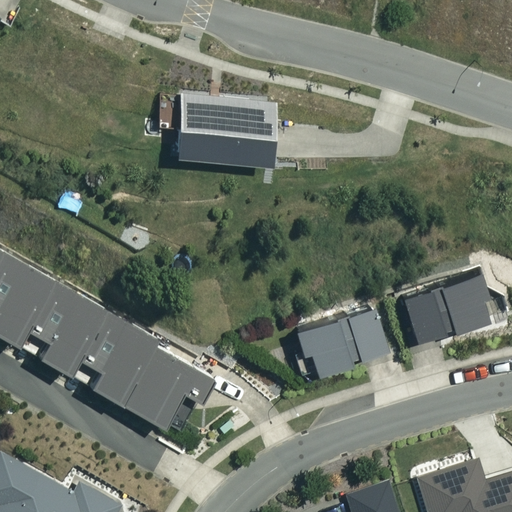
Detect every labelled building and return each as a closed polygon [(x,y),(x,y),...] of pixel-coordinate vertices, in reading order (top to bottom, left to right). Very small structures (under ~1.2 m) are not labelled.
[(165,147),(263,157),(268,97),(171,88),(165,147)] [(86,368),(79,379),(171,431),(204,373),(145,341),(150,332),(0,247),(0,334),(7,339),(14,328),(34,339),(28,350),(63,370),(69,359),(86,368)] [(485,291),(479,269),(394,294),(408,338),(479,316),(473,294),(485,291)] [(381,344),(366,302),(287,329),(295,352),(300,350),(307,370),(381,344)] [(70,491),(0,451),(0,511),(110,511),(117,502),(77,480),(70,491)] [(511,511),(511,470),(480,479),(474,458),(412,476),(422,511),(511,511)] [(394,511),(386,480),(340,492),(345,511),(394,511)]
